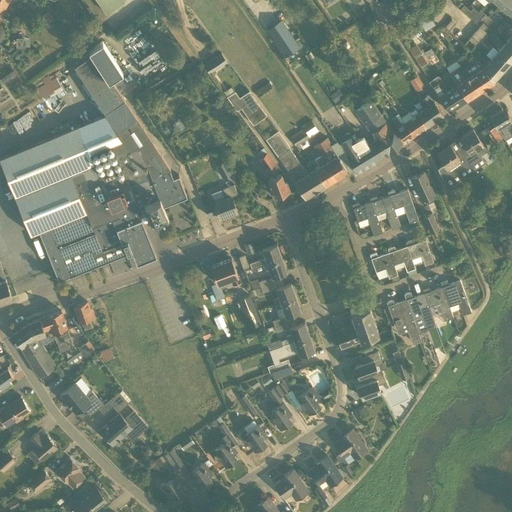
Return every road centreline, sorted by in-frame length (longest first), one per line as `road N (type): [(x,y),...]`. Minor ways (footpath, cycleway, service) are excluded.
road 1 (unclassified): [(0,320),(288,218)]
road 2 (residential): [(201,511),(339,408),(340,377),(317,313)]
road 3 (residential): [(0,326),(66,428),(159,511)]
road 4 (unclassified): [(330,197),(511,76)]
